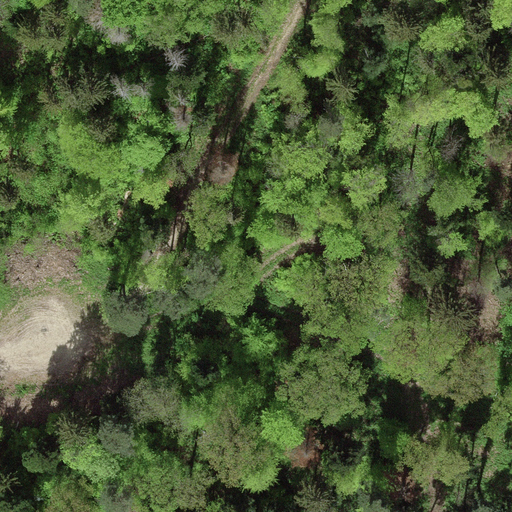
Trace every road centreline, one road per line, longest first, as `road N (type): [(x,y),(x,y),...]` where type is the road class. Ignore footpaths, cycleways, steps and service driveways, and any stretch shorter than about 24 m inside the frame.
road 1 (track): [(311,0),(196,196),(94,336),(0,372)]
road 2 (track): [(511,223),(496,259),(362,215)]
